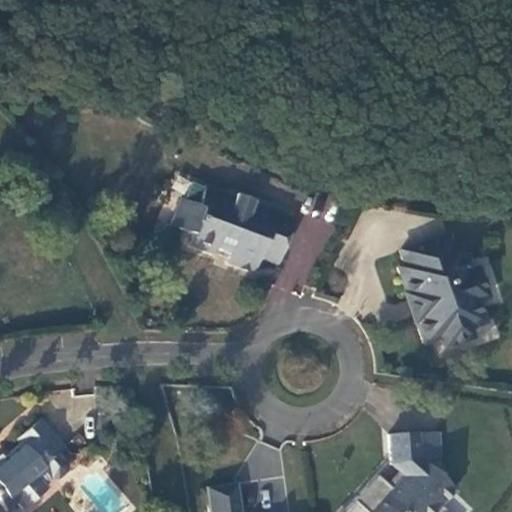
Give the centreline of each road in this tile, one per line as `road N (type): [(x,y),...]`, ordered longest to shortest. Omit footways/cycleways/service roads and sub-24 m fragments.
road 1 (residential): [(245,355),(247,390),(269,417),(302,427),(335,414),(354,383),(350,345),(323,319),(304,315)]
road 2 (residential): [(0,365),(145,352),(245,355)]
